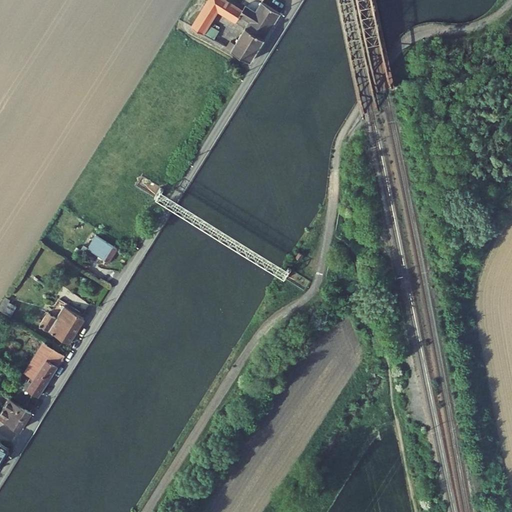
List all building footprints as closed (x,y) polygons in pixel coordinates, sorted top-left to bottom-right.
[(208,0),(192,26),(204,34),(210,25),(219,10),(236,21),(240,15),(243,10),(226,0),(208,0)] [(246,25),(265,38),(280,13),(261,1),(255,11),(246,5),(243,10),(240,15),(249,21),(246,25)] [(210,25),(204,34),(213,39),(218,30),(210,25)] [(250,61),(265,38),(246,25),(235,44),(230,41),(227,46),(250,61)] [(108,262),(117,248),(101,238),(94,249),(100,253),(103,254),(101,257),(108,262)] [(16,306),(9,302),(11,299),(5,296),(4,299),(0,305),(0,310),(10,316),(16,306)] [(57,317),(48,330),(68,343),(84,317),(64,305),(57,317)] [(48,330),(57,317),(47,312),(39,325),(48,330)] [(38,396),(58,365),(65,354),(43,342),(25,372),(31,376),(24,387),(25,387),(38,396)] [(0,414),(0,416),(20,429),(31,412),(10,399),(0,414)] [(0,461),(9,448),(0,442),(0,461)]
